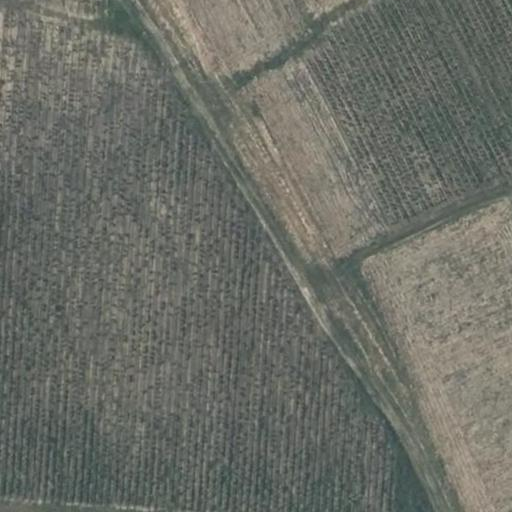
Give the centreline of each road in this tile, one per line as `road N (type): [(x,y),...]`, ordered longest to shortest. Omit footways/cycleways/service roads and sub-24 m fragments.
road 1 (track): [(130,0),(396,425),(439,511)]
road 2 (track): [(0,0),(157,45)]
